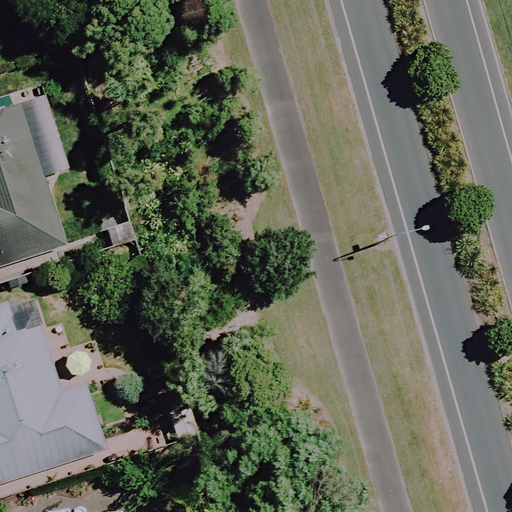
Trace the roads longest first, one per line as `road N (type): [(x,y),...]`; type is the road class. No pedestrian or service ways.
road 1 (secondary): [(507,511),(366,0)]
road 2 (secondary): [(464,0),(511,163)]
